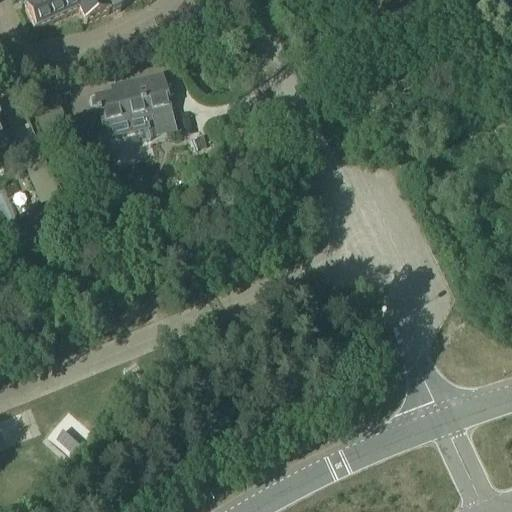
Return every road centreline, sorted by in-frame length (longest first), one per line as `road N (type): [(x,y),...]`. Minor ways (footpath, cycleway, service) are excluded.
road 1 (unclassified): [(441,422),(250,0)]
road 2 (tertiary): [(441,422),(253,511)]
